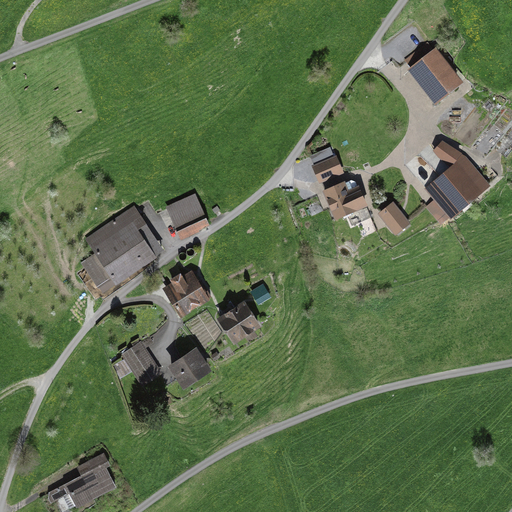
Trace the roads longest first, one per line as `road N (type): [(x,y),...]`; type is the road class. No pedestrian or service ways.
road 1 (residential): [(406,0),(277,182),(112,301),(61,357),(0,507)]
road 2 (residential): [(136,511),(267,430),(360,393),(511,362)]
road 3 (residential): [(0,59),(152,0)]
